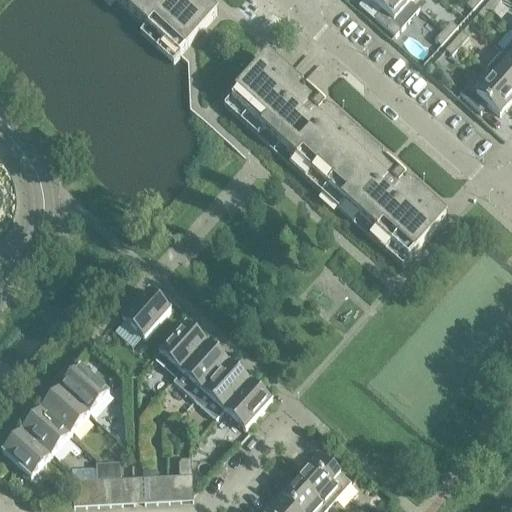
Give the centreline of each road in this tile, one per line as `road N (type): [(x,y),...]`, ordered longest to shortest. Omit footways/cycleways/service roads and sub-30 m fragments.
road 1 (residential): [(487,185),(295,10)]
road 2 (tertiary): [(0,286),(32,247),(44,209),(36,173),(0,126)]
road 3 (residential): [(210,511),(297,414)]
